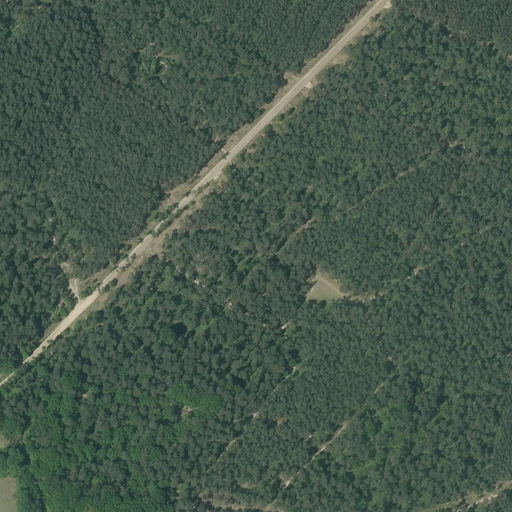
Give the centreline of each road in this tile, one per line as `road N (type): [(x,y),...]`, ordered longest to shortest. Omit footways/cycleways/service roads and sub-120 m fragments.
road 1 (track): [(143,244),(386,0)]
road 2 (track): [(95,73),(36,194),(57,258),(72,273),(79,310)]
road 3 (track): [(0,471),(204,511)]
road 4 (track): [(397,368),(264,511)]
road 5 (track): [(200,478),(291,366),(283,333)]
road 6 (track): [(511,214),(401,285),(358,302)]
road 7 (track): [(143,244),(283,333)]
road 8 (track): [(95,73),(223,151)]
road 9 (track): [(11,0),(21,8),(85,14),(101,53),(95,73)]
road 10 (track): [(382,1),(511,55)]
road 11 (track): [(511,369),(480,504)]
